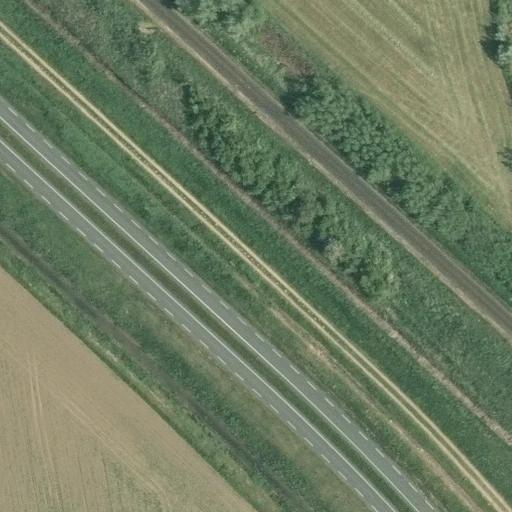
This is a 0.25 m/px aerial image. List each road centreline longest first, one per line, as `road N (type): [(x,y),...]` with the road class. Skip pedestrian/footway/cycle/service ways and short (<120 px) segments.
road 1 (track): [(504,511),(418,416),(0,31)]
road 2 (primary): [(423,511),(368,450),(0,108)]
road 3 (primary): [(0,152),(383,511)]
